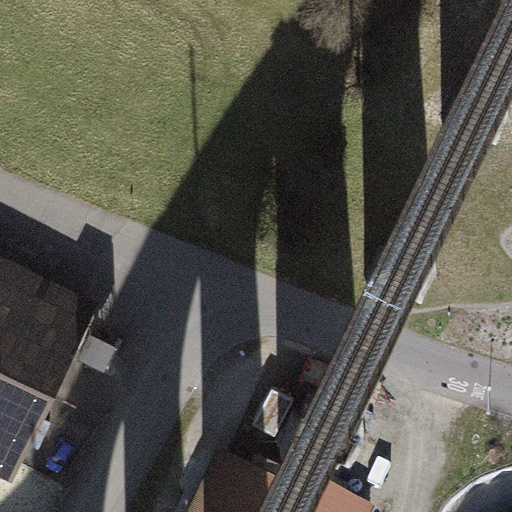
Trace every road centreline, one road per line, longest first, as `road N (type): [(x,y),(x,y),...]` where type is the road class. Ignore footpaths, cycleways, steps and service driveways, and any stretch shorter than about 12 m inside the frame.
road 1 (residential): [(511,394),(379,364),(181,290)]
road 2 (residential): [(181,290),(71,511)]
road 3 (residential): [(181,290),(0,204)]
